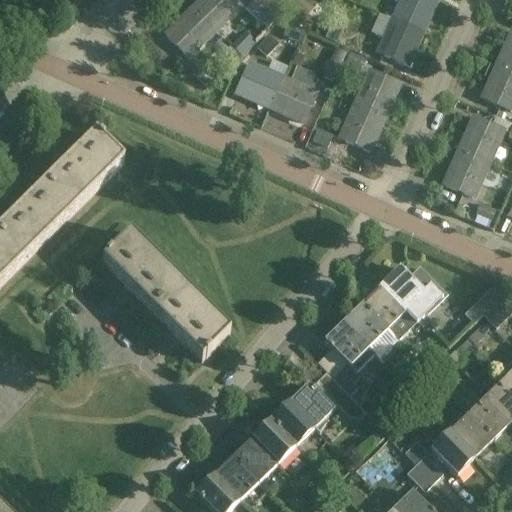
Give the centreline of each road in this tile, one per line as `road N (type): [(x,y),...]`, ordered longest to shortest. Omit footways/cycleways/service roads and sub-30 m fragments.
road 1 (residential): [(129,511),(383,213)]
road 2 (residential): [(63,72),(383,213)]
road 3 (residential): [(383,213),(476,0)]
road 4 (residential): [(383,213),(511,270)]
